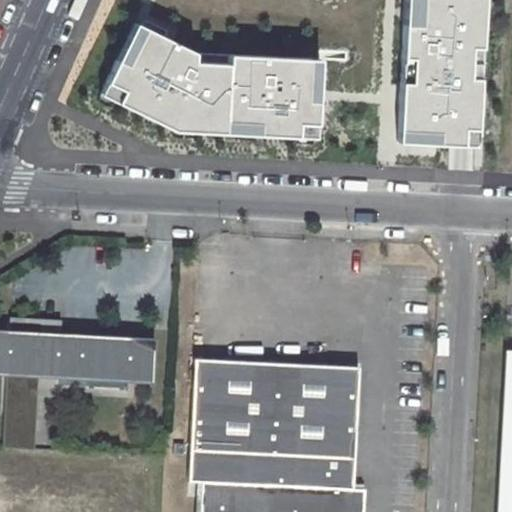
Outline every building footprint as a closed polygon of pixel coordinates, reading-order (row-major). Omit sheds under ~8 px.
[(476,147),(482,0),(404,0),(399,142),(476,147)] [(168,129),(320,138),(324,61),(194,52),(135,24),(101,94),(168,129)] [(434,194),(501,195),(501,170),(435,169),(434,194)] [(0,371),(11,372),(6,445),(38,447),(42,374),(43,366),(131,371),(130,380),(157,381),(159,336),(45,329),(45,319),(14,317),(13,327),(0,326),(0,371)] [(511,511),(511,348),(507,348),(498,511),(511,511)] [(360,366),(195,357),(189,480),(203,481),(201,511),(365,511),(366,489),(354,488),(360,366)] [(131,371),(43,366),(42,374),(130,380),(131,371)]
